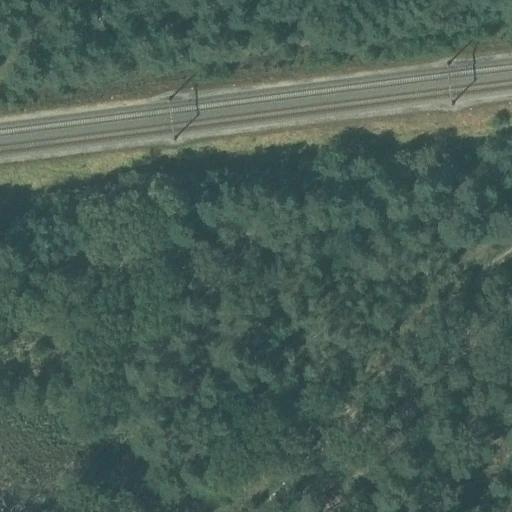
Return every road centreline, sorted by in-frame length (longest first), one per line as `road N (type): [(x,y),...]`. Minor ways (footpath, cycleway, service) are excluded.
road 1 (track): [(511,133),(95,189),(0,212)]
road 2 (track): [(0,278),(511,219)]
